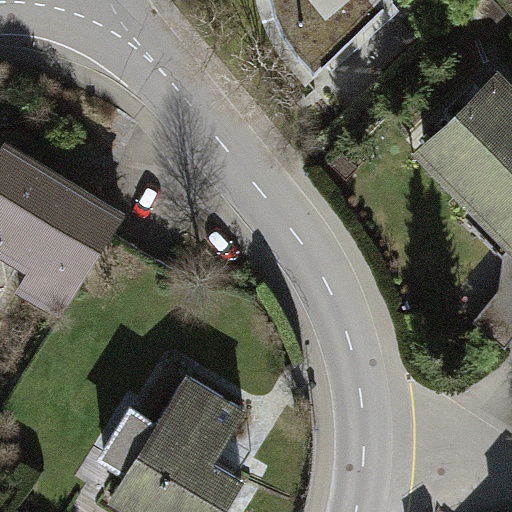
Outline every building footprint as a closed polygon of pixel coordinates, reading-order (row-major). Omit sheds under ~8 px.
[(324,64),(389,0),(271,0),(273,6),(282,26),(291,43),(303,60),(313,71),(322,62),(324,64)] [(506,12),(494,0),(480,0),(470,10),(487,29),(506,12)] [(511,95),(496,79),(426,146),(477,199),(511,235),(511,95)] [(61,312),(122,211),(8,141),(0,153),(0,248),(32,268),(20,287),(61,312)] [(506,346),(511,338),(511,235),(477,199),(463,212),(502,255),(499,288),(473,319),(506,346)] [(111,496),(136,511),(220,511),(242,477),(212,458),(244,408),(189,374),(158,422),(133,407),(105,453),(129,468),(111,496)]
